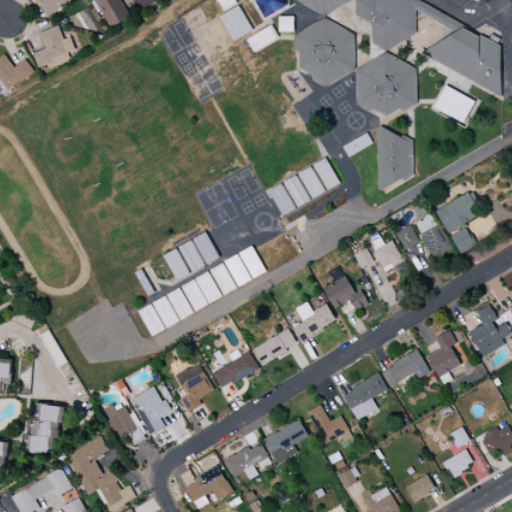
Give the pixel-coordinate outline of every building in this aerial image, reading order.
[(130,18),(120,0),(94,0),(110,29),(130,18)] [(133,0),(140,10),(158,0),(133,0)] [(217,0),(224,12),(237,4),(234,0),(217,0)] [(297,0),(304,13),(329,12),(354,0),(353,0),(297,0)] [(458,21),(418,0),(354,0),(355,16),(371,24),(372,44),(384,51),(416,35),(415,10),(449,29),(454,28),(458,21)] [(219,17),(234,42),(253,31),(239,6),(219,17)] [(351,73),(357,63),(352,53),(356,47),(352,40),(355,36),(326,18),(291,36),(299,53),(295,50),(301,61),(297,67),(310,75),(314,82),(323,87),(351,73)] [(432,62),(491,91),(510,51),(450,22),(432,62)] [(45,50),(33,54),(39,71),(71,61),(68,53),(75,51),(71,37),(63,40),(59,26),(39,33),(45,50)] [(247,38),(253,52),(277,42),(271,28),(247,38)] [(0,58),(0,73),(11,89),(35,72),(26,60),(14,68),(5,55),(0,58)] [(356,112),(417,111),(416,61),(355,61),(356,112)] [(475,101),(444,86),(434,109),(464,123),(475,101)] [(376,134),(377,184),(413,184),(412,133),(376,134)] [(282,216),(340,185),(327,160),(295,176),(282,183),(282,184),(269,191),(282,216)] [(448,234),(481,214),(468,192),(435,212),(448,234)] [(432,258),(450,249),(432,212),(422,217),(422,216),(413,221),(432,258)] [(404,250),(418,243),(410,226),(395,233),(404,250)] [(476,245),(465,228),(450,237),(461,254),(476,245)] [(193,239),(207,265),(219,258),(206,233),(193,239)] [(370,241),(384,272),(403,263),(392,241),(384,245),(380,237),(370,241)] [(179,247),(192,273),(205,266),(192,241),(179,247)] [(251,280),(265,274),(254,247),(239,253),(251,280)] [(164,256),(176,282),(189,275),(177,249),(164,256)] [(354,256),(360,269),(373,263),(367,250),(354,256)] [(251,281),(238,255),(225,262),(238,288),(251,281)] [(210,270),(224,296),(237,289),(223,263),(210,270)] [(195,312),(222,297),(208,272),(181,287),(195,312)] [(350,301),(356,311),(369,304),(361,290),(355,293),(346,276),(323,288),(334,309),(350,301)] [(167,295),(180,321),(193,314),(180,288),(167,295)] [(179,322),(166,296),(153,303),(166,329),(179,322)] [(300,342),(336,322),(327,305),(313,312),(308,303),(296,309),(303,323),(293,328),(300,342)] [(138,312),(152,337),(165,330),(152,304),(138,312)] [(476,312),(483,325),(469,332),(482,357),(505,345),(502,339),(511,334),(504,320),(499,323),(489,305),(476,312)] [(462,369),(451,347),(462,342),(455,329),(435,339),(441,350),(427,357),(439,380),(462,369)] [(297,348),(290,330),(253,347),(260,364),(297,348)] [(212,373),(220,389),(259,371),(250,352),(241,356),(239,351),(228,355),(232,364),(212,373)] [(389,387),(416,375),(417,379),(429,374),(419,352),(381,369),(389,387)] [(12,378),(12,359),(0,359),(0,378),(12,378)] [(183,390),(177,394),(189,413),(202,405),(199,400),(214,391),(198,364),(176,377),(183,390)] [(387,391),(380,376),(343,392),(355,420),(378,411),(372,398),(387,391)] [(149,436),(165,429),(160,418),(169,414),(156,387),(131,399),(149,436)] [(54,454),(55,424),(64,424),(64,406),(32,405),(30,453),(54,454)] [(102,411),(119,440),(129,434),(135,444),(143,440),(137,428),(141,426),(133,412),(129,415),(124,407),(116,411),(112,405),(102,411)] [(341,416),(329,422),(321,405),(308,411),(323,444),(349,433),(341,416)] [(265,438),(278,464),(298,453),(293,445),(308,438),(299,420),(265,438)] [(511,449),(510,446),(511,445),(511,433),(508,426),(499,431),(497,429),(480,439),(490,456),(500,450),(504,457),(511,452),(511,449)] [(449,434),(457,449),(469,442),(462,428),(449,434)] [(66,456),(88,497),(99,491),(109,511),(111,511),(136,499),(129,486),(122,490),(112,472),(103,477),(93,460),(108,452),(100,437),(66,456)] [(233,478),(245,472),(249,480),(260,474),(258,470),(271,464),(260,443),(225,461),(233,478)] [(442,463),(451,479),(474,465),(466,450),(442,463)] [(232,493),(218,466),(193,479),(195,483),(186,488),(198,510),(209,504),(205,497),(213,493),(217,501),(232,493)] [(360,478),(355,470),(352,472),(350,469),(338,477),(345,488),(360,478)] [(35,500),(52,491),(56,498),(72,490),(62,470),(11,495),(19,511),(34,511),(40,509),(35,500)] [(406,485),(413,502),(435,492),(428,476),(406,485)] [(371,495),(369,490),(362,494),(369,511),(398,511),(389,488),(371,495)]
